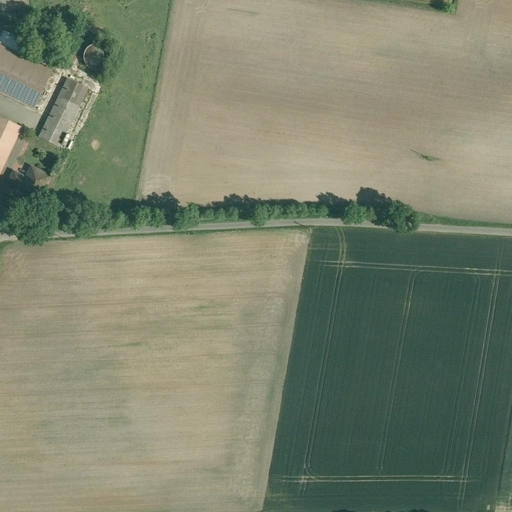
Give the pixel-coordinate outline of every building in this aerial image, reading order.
[(56,27),(42,23),(39,32),(54,36),(56,27)] [(2,33),(0,38),(0,91),(33,108),(52,71),(36,63),(34,62),(39,51),(2,33)] [(110,62),(111,57),(110,52),(107,47),(102,45),(97,44),(92,45),(88,48),(85,52),(84,57),(85,63),(88,67),(93,70),(98,71),(103,69),(107,66),(110,62)] [(69,79),(40,138),(59,147),(88,88),(69,79)] [(0,171),(20,128),(0,118),(0,171)] [(51,177),(34,169),(28,182),(22,179),(23,177),(15,173),(5,191),(36,207),(51,177)]
